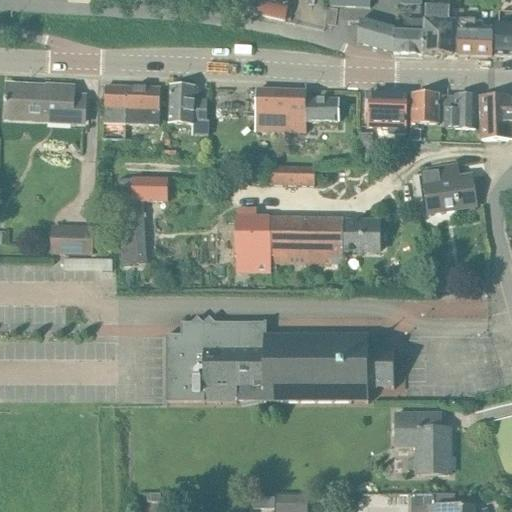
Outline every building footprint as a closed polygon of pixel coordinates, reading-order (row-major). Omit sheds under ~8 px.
[(252,0),(243,0),(240,14),(285,24),(289,8),(252,0)] [(330,0),(330,8),(369,9),(369,0),(330,0)] [(421,22),(422,56),(455,58),(456,23),(452,23),(452,9),(421,8),(421,22)] [(498,26),(496,58),(511,59),(511,14),(498,14),(498,26)] [(422,56),(421,22),(404,22),(404,33),(393,33),(393,30),(361,21),(357,46),(392,55),(392,56),(422,57),(422,56)] [(459,22),(456,58),(491,59),(492,37),(475,36),(475,23),(459,22)] [(5,87),(3,120),(84,124),(85,102),(74,101),(74,91),(5,87)] [(97,89),(96,107),(104,107),(102,142),(124,143),(125,127),(158,128),(160,89),(105,87),(105,89),(97,89)] [(167,128),(193,129),(193,137),(208,138),(209,124),(206,123),(207,101),(194,101),(195,89),(169,88),(167,128)] [(274,92),(255,92),(255,135),(306,135),(306,126),(339,126),(339,101),(306,101),(307,93),(307,92),(274,92)] [(368,95),(367,131),(387,131),(387,137),(406,138),(407,96),(368,95)] [(410,143),(420,143),(420,131),(418,131),(418,126),(438,126),(439,115),(441,115),(441,98),(410,98),(410,143)] [(477,99),(441,98),(441,115),(445,115),(444,131),(452,131),(452,132),(476,132),(477,99)] [(511,98),(479,99),(478,99),(478,143),(482,143),(504,143),(511,143),(511,126),(511,125),(511,98)] [(372,135),(360,135),(360,149),(372,149),(372,135)] [(238,156),(237,166),(273,168),(273,167),(273,159),(273,158),(238,156)] [(419,171),(424,207),(426,218),(476,211),(471,176),(459,178),(457,165),(419,171)] [(269,169),(268,188),(314,190),(315,170),(269,169)] [(121,268),(146,267),(143,204),(167,205),(168,182),(132,181),(132,182),(117,182),(120,250),(121,268)] [(236,220),(235,220),(234,266),(342,268),(342,255),(380,255),(381,224),(343,223),(343,221),(249,220),(250,213),(236,213),(236,220)] [(51,228),(50,258),(92,258),(93,229),(51,228)] [(459,272),(434,277),(437,295),(462,291),(459,272)] [(165,338),(165,405),(236,405),(236,404),(263,404),(263,406),(266,406),(266,404),(280,404),(280,406),(283,406),(283,404),(297,404),(297,406),(300,406),(300,404),(314,404),(314,406),(317,406),(317,404),(331,404),(331,406),(334,406),(334,404),(348,404),(348,406),(351,406),(351,404),(365,404),(365,406),(368,406),(368,389),(374,389),(374,391),(376,391),(376,389),(391,389),(391,391),(393,391),(393,351),(391,351),(391,353),(376,353),(376,351),(374,351),(374,353),(368,353),(368,337),(365,337),(365,339),(351,339),(351,337),(348,337),(348,339),(334,339),(334,337),(331,337),(331,339),(317,339),(317,337),(314,337),(314,339),(300,339),(300,337),(297,337),(297,339),(283,339),(283,337),(280,337),(280,339),(265,339),(265,331),(265,325),(263,325),(263,326),(214,326),(208,320),(203,326),(197,320),(191,326),(180,326),(180,331),(181,334),(181,337),(165,338)] [(440,416),(395,416),(395,449),(415,449),(415,459),(410,459),(407,463),(407,472),(410,475),(415,475),(415,477),(450,477),(451,431),(440,431),(440,416)] [(159,496),(150,496),(150,504),(159,504),(159,496)] [(306,511),(307,497),(276,497),(276,511),(306,511)] [(476,511),(476,509),(453,509),(453,498),(411,497),(411,511),(476,511)] [(274,499),(256,499),(256,511),(274,511),(274,499)]
